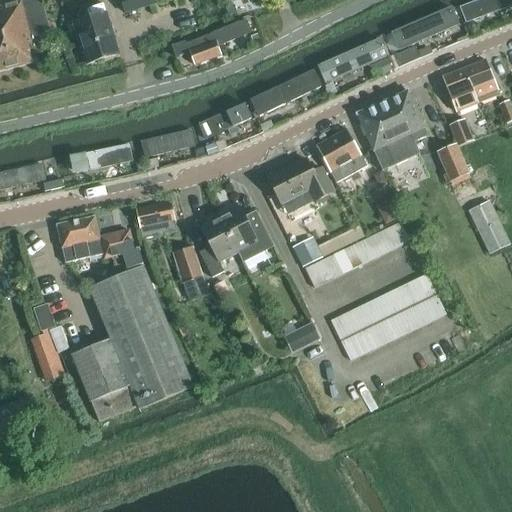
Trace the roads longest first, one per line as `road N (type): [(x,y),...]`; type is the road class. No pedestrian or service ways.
road 1 (residential): [(511,36),(167,188),(0,218)]
road 2 (track): [(504,366),(328,449),(314,450),(262,420),(185,435),(0,499)]
road 3 (tertiary): [(0,128),(233,68),(372,0)]
